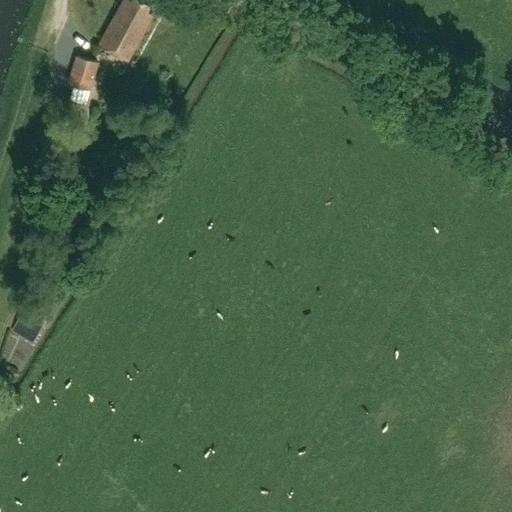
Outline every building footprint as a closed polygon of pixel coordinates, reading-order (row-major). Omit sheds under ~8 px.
[(122,0),(97,45),(125,61),(151,15),(146,12),(149,6),(138,0),(131,0),(130,2),(126,0),(122,0)] [(76,56),(68,83),(91,90),(99,62),(76,56)] [(64,141),(47,137),(40,165),(58,169),(64,141)] [(83,256),(106,222),(111,215),(96,205),(68,245),(83,256)] [(21,314),(13,329),(34,341),(42,326),(21,314)]
